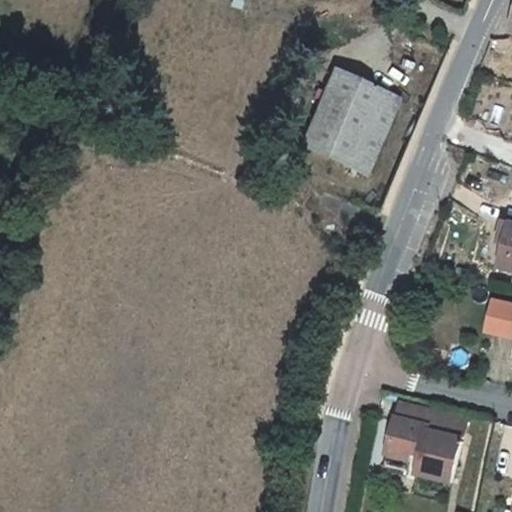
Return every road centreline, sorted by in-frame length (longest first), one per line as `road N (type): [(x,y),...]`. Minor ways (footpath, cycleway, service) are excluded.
road 1 (tertiary): [(491,0),(349,365)]
road 2 (residential): [(349,365),(511,405)]
road 3 (tertiary): [(349,365),(317,511)]
